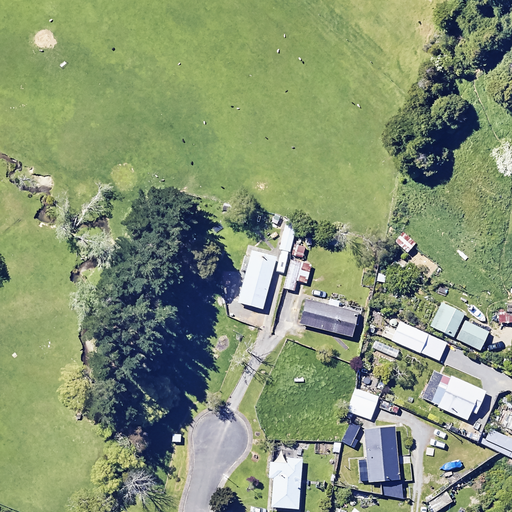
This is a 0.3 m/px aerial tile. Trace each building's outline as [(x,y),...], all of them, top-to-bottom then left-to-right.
[(286,220),(279,248),(289,251),(297,223),(286,220)] [(276,227),(261,223),(259,231),(274,235),(276,227)] [(403,233),(395,241),(406,253),(415,244),(403,233)] [(295,243),(292,255),(302,258),(305,246),(295,243)] [(276,256),(251,249),(249,256),(243,255),(240,267),(246,268),(237,301),(262,307),(276,256)] [(311,266),(291,260),(283,288),(293,291),(296,281),(306,284),(311,266)] [(358,311),(304,297),(297,323),(352,336),(358,311)] [(442,302),(430,325),(453,336),(464,314),(442,302)] [(511,302),(507,303),(508,310),(499,310),(499,323),(511,322),(511,302)] [(238,307),(227,306),(226,316),(237,318),(238,307)] [(465,320),(456,338),(479,349),(488,332),(465,320)] [(424,329),(416,347),(431,354),(437,341),(440,343),(442,337),(424,329)] [(434,370),(421,396),(467,418),(470,411),(474,413),(485,390),(451,374),(449,378),(434,370)] [(377,397),(354,389),(346,411),(369,419),(377,397)] [(350,422),(340,440),(353,446),(359,426),(350,422)] [(393,425),(363,429),(368,481),(399,478),(393,425)] [(483,438),(481,443),(511,457),(511,438),(490,428),(485,439),(483,438)] [(273,477),(271,505),(296,507),(300,459),(287,458),(287,462),(269,460),(268,477),(273,477)] [(445,469),(439,465),(437,468),(430,473),(435,481),(443,475),(445,469)] [(428,503),(434,511),(436,511),(453,501),(446,491),(428,503)]
